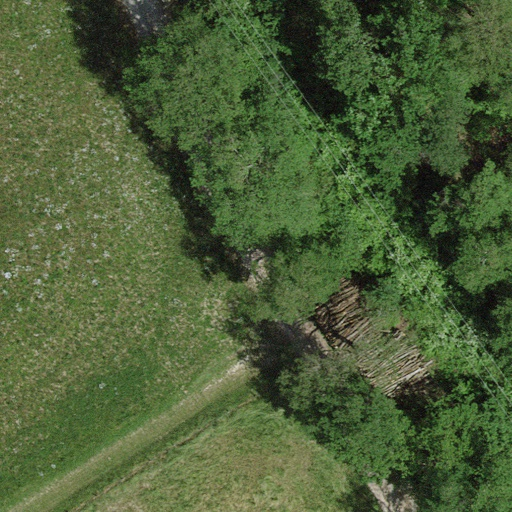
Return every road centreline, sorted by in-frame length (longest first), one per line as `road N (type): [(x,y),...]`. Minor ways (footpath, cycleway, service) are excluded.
road 1 (track): [(162,36),(411,511)]
road 2 (track): [(40,511),(314,331)]
